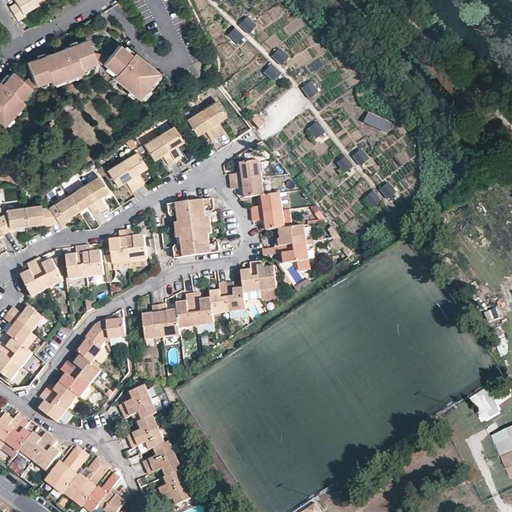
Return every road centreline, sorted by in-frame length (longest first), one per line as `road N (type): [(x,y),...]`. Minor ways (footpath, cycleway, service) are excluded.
road 1 (residential): [(205,175),(241,210),(249,252),(177,270),(95,316),(22,404)]
road 2 (residential): [(5,271),(51,242),(100,234),(205,175)]
road 3 (residential): [(22,404),(108,445),(135,490),(136,511)]
